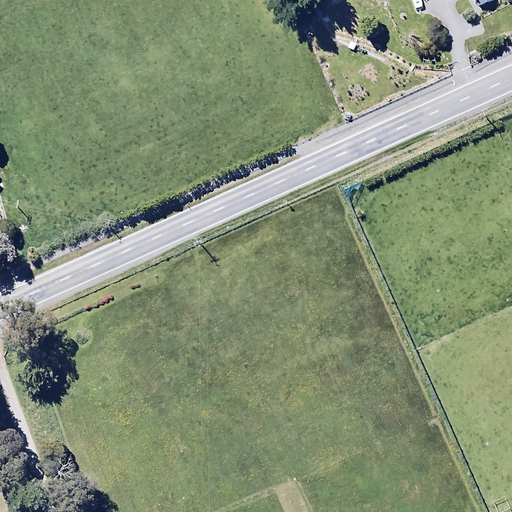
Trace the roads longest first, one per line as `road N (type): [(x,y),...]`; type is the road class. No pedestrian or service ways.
road 1 (primary): [(0,299),(511,71)]
road 2 (track): [(0,345),(52,511)]
